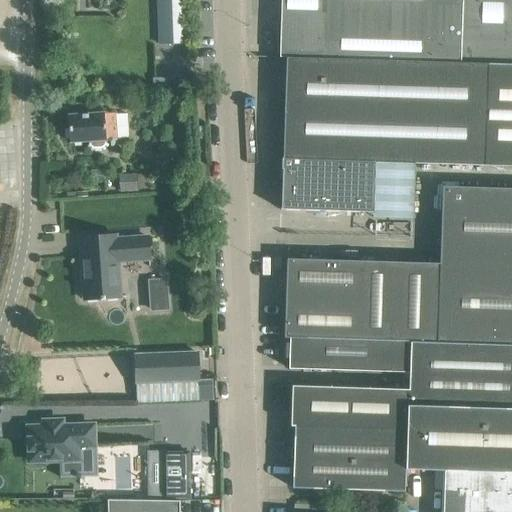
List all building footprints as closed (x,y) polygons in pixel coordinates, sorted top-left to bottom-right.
[(158,0),(161,45),(185,44),(183,0),(158,0)] [(278,57),(285,57),(487,64),(511,64),(511,0),(280,0),(279,23),(275,22),(275,32),(279,32),(278,57)] [(511,64),(487,64),(285,57),(282,158),(281,158),(279,209),(372,212),(374,162),(511,166),(511,64)] [(104,143),(104,139),(116,138),(114,113),(103,114),(103,113),(66,116),(68,142),(89,140),(89,144),(91,146),(94,147),(100,147),(103,145),(104,143)] [(151,189),(151,174),(137,175),(137,174),(119,175),(120,190),(151,189)] [(511,189),(441,187),(439,264),(412,263),(409,342),(436,342),(511,344),(511,189)] [(116,262),(147,259),(146,237),(114,239),(113,235),(78,238),(83,299),(118,297),(116,262)] [(285,277),(284,294),(366,296),(368,262),(286,259),(285,277)] [(366,296),(284,294),(283,338),(289,338),(409,342),(412,263),(368,262),(366,296)] [(168,308),(167,277),(149,278),(150,308),(168,308)] [(408,372),(409,342),(289,338),(289,344),(285,344),(285,358),(288,358),(288,369),(408,372)] [(511,344),(436,342),(409,342),(408,372),(407,406),(511,409),(511,344)] [(134,355),(135,383),(136,404),(212,401),(211,381),(197,382),(196,380),(197,380),(196,352),(134,355)] [(290,426),(293,426),(405,429),(406,406),(407,390),(291,386),(290,426)] [(141,421),(175,420),(175,406),(140,407),(141,421)] [(405,429),(404,469),(443,470),(441,511),(510,511),(511,409),(407,406),(406,406),(405,429)] [(28,437),(26,437),(26,452),(29,452),(29,456),(29,460),(78,458),(77,446),(93,445),(92,426),(28,429),(28,437)] [(403,491),(404,469),(405,429),(293,426),(291,488),(403,491)] [(147,452),(148,498),(188,498),(188,452),(181,452),(181,454),(167,454),(167,452),(147,452)] [(178,511),(178,501),(143,500),(107,500),(106,511),(178,511)]
